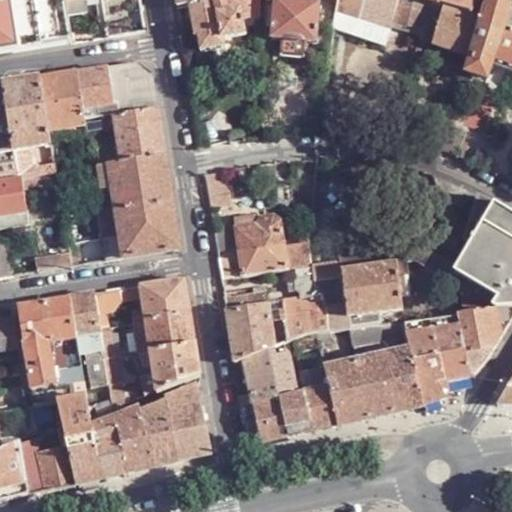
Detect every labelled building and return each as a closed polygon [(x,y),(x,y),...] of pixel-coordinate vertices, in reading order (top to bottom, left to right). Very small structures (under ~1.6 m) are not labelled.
[(0,0),(0,45),(71,33),(68,13),(65,0),(0,0)] [(65,0),(68,13),(77,12),(76,4),(101,0),(65,0)] [(223,0),(176,0),(179,12),(191,9),(224,3),(223,0)] [(241,0),(224,3),(191,9),(196,40),(199,40),(201,54),(226,50),(224,41),(246,37),(243,22),(260,19),(259,0),(241,0)] [(346,0),(343,14),(391,30),(394,23),(415,30),(413,35),(420,38),(433,1),(429,0),(346,0)] [(429,0),(433,1),(446,6),(470,14),(474,0),(429,0)] [(477,43),(472,58),(467,74),(488,81),(492,65),(495,59),(502,35),(504,26),(511,5),(486,0),(481,18),(485,19),(477,43)] [(474,0),(470,14),(481,18),(486,0),(474,0)] [(272,40),(283,41),(306,43),(318,44),(321,6),(275,2),(272,40)] [(470,14),(446,6),(433,45),(472,58),(477,43),(485,19),(481,18),(470,14)] [(106,28),(107,32),(109,41),(147,35),(142,9),(136,12),(134,17),(133,23),(106,28)] [(0,56),(73,46),(71,33),(0,45),(0,56)] [(511,37),(502,35),(495,59),(492,65),(511,72),(511,37)] [(306,43),(283,41),(281,58),(305,60),(306,43)] [(139,65),(77,75),(85,122),(114,118),(158,110),(153,75),(139,65)] [(77,75),(41,80),(50,131),(85,126),(85,122),(77,75)] [(41,80),(4,87),(15,151),(52,145),(50,131),(41,80)] [(4,87),(0,87),(0,182),(19,180),(15,151),(4,87)] [(166,157),(158,110),(114,118),(116,131),(121,164),(166,157)] [(85,126),(87,136),(116,131),(114,118),(85,122),(85,126)] [(181,252),(166,157),(121,164),(109,166),(122,238),(102,241),(106,264),(181,252)] [(231,187),(228,172),(224,173),(216,175),(205,178),(209,197),(221,194),(220,189),(231,187)] [(59,182),(57,174),(34,177),(35,186),(59,182)] [(22,179),(19,180),(0,182),(0,217),(28,214),(22,179)] [(464,290),(467,313),(498,310),(511,309),(511,214),(491,202),(479,197),(464,240),(470,242),(454,269),(450,282),(464,290)] [(235,221),(240,251),(285,243),(282,228),(281,223),(274,218),(264,220),(260,226),(257,226),(256,217),(235,221)] [(214,232),(217,255),(232,253),(229,230),(214,232)] [(70,249),(67,231),(59,232),(62,250),(70,249)] [(0,280),(17,278),(10,241),(0,242),(0,280)] [(271,276),(289,273),(287,259),(285,243),(240,251),(244,281),(271,276)] [(329,311),(332,334),(366,328),(372,327),(374,327),(376,327),(387,325),(385,314),(405,311),(403,298),(413,297),(408,263),(418,263),(450,282),(454,269),(418,247),(407,249),(367,253),(339,257),(340,262),(313,265),(313,270),(314,279),(316,299),(323,297),(325,310),(329,311)] [(73,269),(71,259),(71,255),(37,260),(38,265),(39,274),(73,269)] [(313,270),(313,265),(311,255),(287,259),(289,273),(313,270)] [(73,269),(81,268),(80,258),(71,259),(73,269)] [(219,265),(222,285),(239,281),(238,273),(233,274),(231,263),(219,265)] [(31,275),(39,274),(38,265),(30,266),(31,275)] [(303,301),(316,299),(314,279),(300,281),(298,285),(299,293),(303,295),(303,301)] [(145,323),(191,315),(186,281),(140,288),(145,323)] [(133,325),(145,323),(140,288),(133,289),(134,296),(128,297),(129,302),(133,325)] [(127,290),(118,292),(120,303),(129,302),(128,297),(127,290)] [(118,292),(95,295),(98,315),(106,314),(112,313),(121,306),(120,303),(118,292)] [(234,366),(243,363),(270,352),(277,350),(267,294),(225,301),(234,366)] [(95,295),(71,299),(75,327),(78,339),(80,355),(88,354),(94,388),(111,386),(106,361),(101,330),(98,315),(95,295)] [(281,304),(289,345),(294,343),(302,340),(307,337),(317,336),(319,336),(329,334),(332,334),(329,311),(325,310),(323,297),(316,299),(303,301),(281,304)] [(71,299),(19,307),(20,315),(25,343),(32,389),(58,385),(56,373),(51,344),(78,339),(75,327),(71,299)] [(511,309),(498,310),(504,336),(511,323),(511,309)] [(467,359),(494,352),(504,336),(498,310),(467,313),(456,314),(459,323),(467,359)] [(106,314),(98,315),(101,330),(109,329),(106,314)] [(151,354),(196,347),(191,315),(145,323),(151,354)] [(19,346),(15,317),(0,319),(0,339),(2,349),(19,346)] [(419,384),(423,409),(433,406),(448,399),(449,394),(448,384),(472,378),(467,359),(459,323),(409,333),(412,351),(419,384)] [(329,334),(319,336),(321,345),(331,343),(329,334)] [(294,343),(296,353),(322,347),(321,345),(319,336),(317,336),(307,337),(302,340),(294,343)] [(65,341),(51,344),(56,373),(70,371),(65,341)] [(277,350),(270,352),(277,384),(279,396),(295,392),(288,359),(285,346),(283,347),(277,350)] [(158,397),(201,380),(196,347),(151,354),(153,367),(158,397)] [(338,416),(341,428),(382,419),(423,409),(419,384),(412,351),(337,368),(327,369),(332,389),(338,416)] [(243,363),(253,406),(261,445),(262,446),(289,439),(287,431),(280,401),(279,396),(277,384),(270,352),(243,363)] [(467,359),(472,378),(474,377),(481,373),(485,368),(494,352),(467,359)] [(14,370),(22,369),(20,354),(12,355),(14,370)] [(153,367),(151,354),(140,356),(143,368),(153,367)] [(119,359),(106,361),(111,386),(112,391),(121,387),(125,386),(124,381),(122,374),(119,359)] [(325,361),(327,369),(337,368),(335,359),(325,361)] [(85,381),(82,369),(70,371),(56,373),(58,385),(85,381)] [(511,382),(498,406),(511,405),(511,382)] [(32,389),(36,408),(59,403),(58,401),(61,401),(58,385),(32,389)] [(112,391),(112,393),(116,412),(125,408),(121,387),(112,391)] [(214,456),(198,388),(166,399),(166,404),(142,413),(156,469),(214,456)] [(312,423),(314,433),(341,428),(338,416),(332,389),(306,395),(312,423)] [(112,393),(87,397),(92,421),(116,412),(112,393)] [(287,431),(289,439),(314,433),(312,423),(306,395),(280,401),(287,431)] [(58,401),(59,403),(64,429),(68,447),(69,447),(78,487),(92,484),(104,481),(93,427),(92,421),(87,397),(61,401),(58,401)] [(261,445),(253,406),(242,408),(247,438),(261,445)] [(115,419),(130,475),(156,469),(142,413),(141,409),(115,419)] [(93,427),(104,481),(130,475),(115,419),(93,427)] [(20,446),(30,498),(47,494),(39,453),(37,440),(20,446)] [(2,452),(0,452),(0,504),(30,498),(20,446),(11,449),(2,452)] [(68,447),(39,453),(47,494),(78,487),(69,447),(68,447)]
